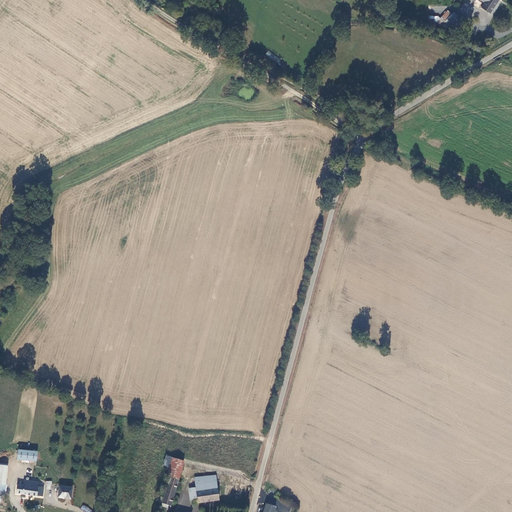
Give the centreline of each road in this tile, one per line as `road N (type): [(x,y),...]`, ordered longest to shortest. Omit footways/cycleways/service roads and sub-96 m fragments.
road 1 (unclassified): [(251,511),(337,192),(365,140)]
road 2 (unclassified): [(144,0),(365,140)]
road 3 (unclassified): [(365,140),(511,45)]
